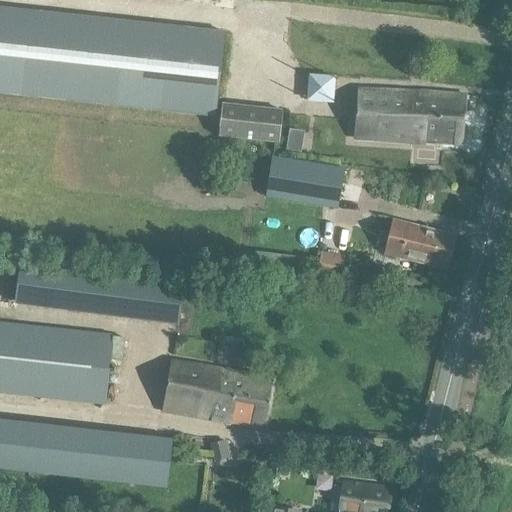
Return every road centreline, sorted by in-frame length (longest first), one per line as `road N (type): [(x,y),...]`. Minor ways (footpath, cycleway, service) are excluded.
road 1 (unknown): [(506,170),(414,160),(346,137),(304,103),(241,22),(137,0)]
road 2 (secondary): [(420,511),(511,150)]
